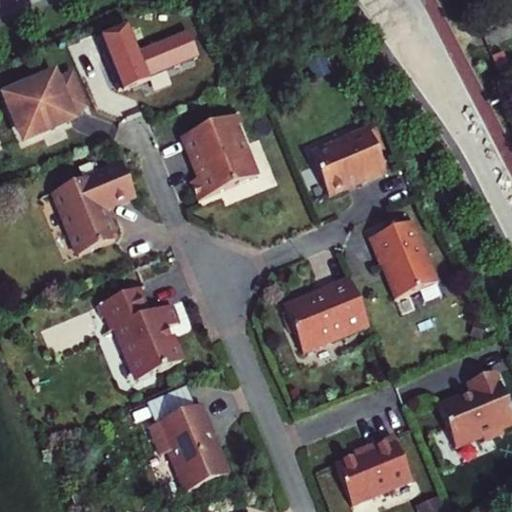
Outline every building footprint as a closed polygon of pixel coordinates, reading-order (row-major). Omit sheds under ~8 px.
[(327,52),(309,59),(316,74),(334,67),(327,52)] [(30,80),(2,92),(24,144),(79,120),(76,113),(90,107),(74,69),(60,75),(57,68),(30,80)] [(239,113),(232,116),(236,125),(243,122),(239,113)] [(232,116),(183,136),(191,155),(195,165),(200,163),(204,175),(191,180),(198,200),(257,176),(236,125),(232,116)] [(391,171),(371,125),(348,135),(351,142),(333,150),(323,145),(317,162),(331,196),(352,188),(351,185),(359,182),(367,178),(368,180),(391,171)] [(323,145),(312,150),(317,162),(323,145)] [(111,219),(105,216),(102,209),(99,202),(131,189),(121,163),(51,191),(77,254),(114,239),(113,237),(116,230),(111,219)] [(436,280),(410,219),(366,238),(377,265),(381,263),(385,271),(396,297),(436,280)] [(370,326),(350,277),(322,289),(323,291),(315,294),(285,307),(305,353),(370,326)] [(99,303),(111,328),(117,326),(138,378),(180,360),(172,341),(165,337),(164,333),(161,327),(177,321),(169,302),(146,312),(136,287),(99,303)] [(473,324),(470,332),(482,337),(485,327),(473,324)] [(511,422),(511,412),(495,370),(469,380),(474,392),(467,395),(462,397),(460,394),(438,404),(456,446),(482,434),(484,439),(503,432),(502,427),(511,422)] [(212,432),(201,404),(149,425),(161,453),(170,449),(188,491),(229,473),(218,446),(216,447),(213,440),(210,432),(212,432)] [(363,454),(336,464),(352,505),(412,481),(393,436),(367,446),(369,451),(363,454)] [(446,511),(441,499),(419,508),(420,511),(446,511)]
